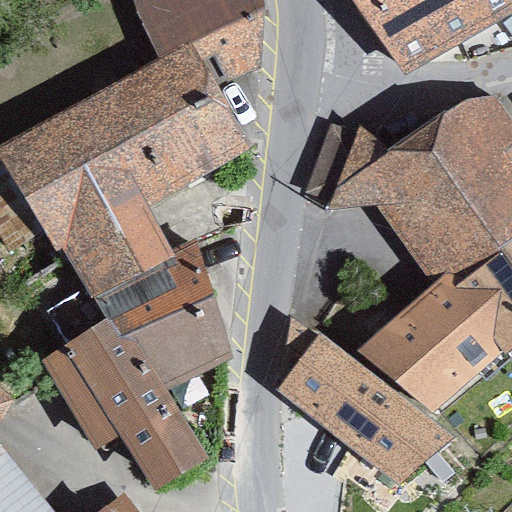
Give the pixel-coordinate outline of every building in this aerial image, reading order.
[(277,0),(143,0),(163,53),(204,32),(235,84),(282,68),(278,2),(277,0)] [(511,0),(368,0),(412,69),(511,11),(511,0)] [(235,84),(204,32),(163,53),(6,140),(102,294),(191,243),(165,197),(264,140),(235,84)] [(511,103),(496,84),(381,176),(467,282),(370,352),(448,413),(511,361),(511,103)] [(191,243),(102,294),(114,311),(168,385),(182,379),(242,353),(210,228),(191,243)] [(168,385),(114,311),(54,347),(109,440),(130,426),(169,482),(224,450),(182,379),(168,385)] [(370,352),(318,322),(282,398),(404,488),(473,433),(448,413),(370,352)] [(0,374),(0,452),(15,442),(24,400),(0,374)] [(102,511),(158,511),(138,486),(102,511)]
